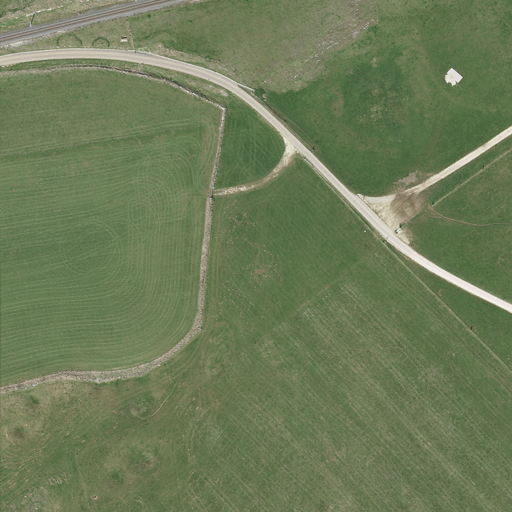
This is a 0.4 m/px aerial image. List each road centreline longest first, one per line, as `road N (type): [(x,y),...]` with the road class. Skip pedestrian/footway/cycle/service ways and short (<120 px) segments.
road 1 (track): [(0,63),(112,57),(202,75),(258,106),(372,218)]
road 2 (track): [(386,235),(511,367)]
road 3 (track): [(372,218),(428,267),(511,310)]
road 4 (track): [(511,129),(372,218)]
